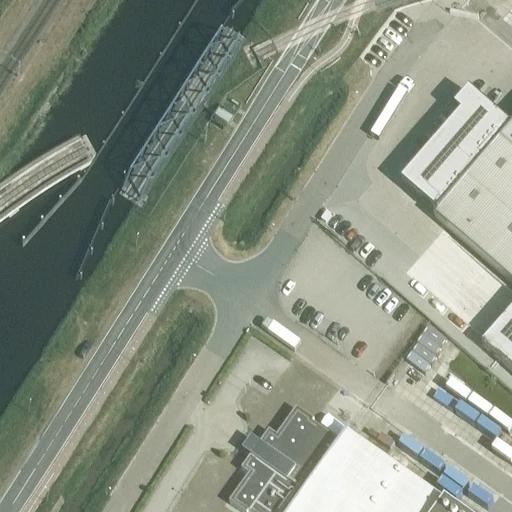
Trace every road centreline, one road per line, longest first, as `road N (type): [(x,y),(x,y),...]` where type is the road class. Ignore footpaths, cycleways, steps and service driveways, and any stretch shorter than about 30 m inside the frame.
road 1 (unclassified): [(248,297),(446,4)]
road 2 (tertiary): [(8,511),(173,247)]
road 3 (tertiary): [(173,247),(330,0)]
road 4 (unclassified): [(116,511),(248,297)]
